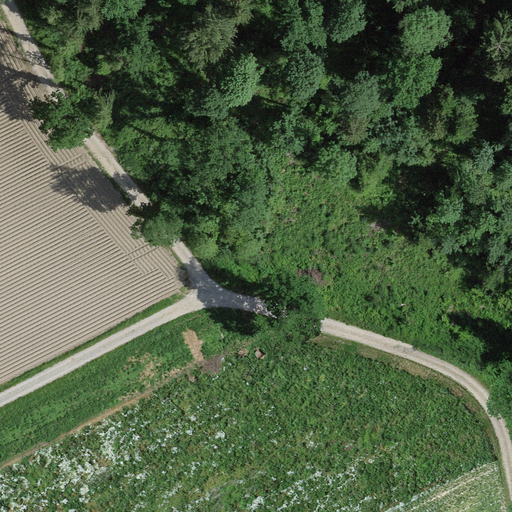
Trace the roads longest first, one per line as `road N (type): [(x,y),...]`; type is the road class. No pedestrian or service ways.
road 1 (track): [(511,474),(491,404),(455,372),(208,294),(15,45),(0,13)]
road 2 (track): [(208,294),(0,400)]
